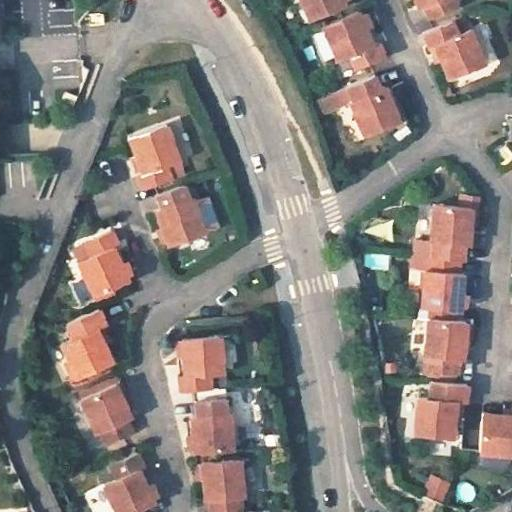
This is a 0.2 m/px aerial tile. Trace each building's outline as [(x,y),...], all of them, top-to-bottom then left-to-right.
[(307,0),(315,18),(350,2),(349,0),(307,0)] [(429,5),(434,18),(464,7),(460,0),(421,0),(424,7),(429,5)] [(377,42),(370,23),(365,12),(364,8),(363,7),(327,22),(341,57),(354,51),(359,66),(387,54),(383,44),(382,40),(377,42)] [(374,22),(369,10),(365,12),(370,23),(374,22)] [(447,56),(453,74),(488,61),(474,26),(461,31),(457,17),(429,28),(435,42),(441,39),(447,56)] [(440,58),(447,56),(441,39),(435,42),(437,51),(440,58)] [(367,134),(404,119),(402,114),(397,103),(391,88),(389,84),(383,87),(377,72),(350,83),(351,84),(332,92),(333,93),(316,99),(321,112),(337,105),(338,106),(353,100),(367,134)] [(69,113),(75,95),(65,91),(59,109),(69,113)] [(402,114),(407,112),(402,100),(397,103),(402,114)] [(136,155),(142,172),(136,174),(138,180),(141,188),(169,178),(167,170),(178,166),(164,126),(130,138),(136,155)] [(129,157),(136,174),(142,172),(136,155),(135,155),(129,157)] [(166,240),(168,245),(204,233),(191,196),(188,197),(183,184),(154,195),(160,208),(155,210),(162,228),(166,240)] [(207,193),(197,197),(209,228),(219,224),(207,193)] [(465,255),(466,241),(472,241),(473,232),(474,222),(475,210),(475,204),(437,200),(434,237),(436,237),(434,253),(462,255),(465,255)] [(78,259),(93,294),(127,279),(124,274),(120,263),(112,245),(118,242),(112,228),(85,240),(91,253),(78,259)] [(162,228),(156,231),(157,235),(160,243),(166,240),(162,228)] [(429,265),(431,252),(415,251),(413,268),(425,269),(425,265),(429,265)] [(425,269),(422,303),(430,304),(429,314),(455,316),(456,307),(461,307),(461,302),(462,289),(464,269),(460,269),(462,255),(434,253),(431,252),(429,265),(425,265),(425,269)] [(124,274),(130,271),(127,264),(125,260),(120,263),(124,274)] [(61,341),(77,377),(110,362),(101,342),(95,326),(104,322),(105,321),(99,306),(65,321),(73,336),(61,341)] [(428,353),(426,367),(457,370),(458,356),(463,356),(465,334),(466,323),(466,317),(455,316),(429,314),(428,314),(424,353),(428,353)] [(110,338),(104,322),(95,326),(101,342),(110,338)] [(183,355),(185,373),(177,374),(179,390),(210,387),(209,371),(221,371),(218,333),(181,336),(181,341),(183,355)] [(454,413),(456,397),(464,398),(466,398),(467,387),(467,380),(430,376),(428,394),(416,393),(413,429),(451,434),(454,413)] [(100,430),(106,443),(133,430),(127,418),(131,417),(123,398),(117,385),(115,381),(79,398),(95,433),(100,430)] [(123,398),(128,395),(125,389),(122,382),(117,385),(123,398)] [(226,433),(222,395),(184,399),(185,404),(186,417),(187,438),(192,437),(193,451),(223,449),(222,434),(226,433)] [(462,414),(464,398),(456,397),(454,413),(462,414)] [(505,402),(503,412),(511,413),(511,402),(505,402)] [(185,404),(177,405),(177,411),(178,418),(186,417),(185,404)] [(511,413),(503,412),(483,410),(482,410),(478,446),(511,449),(511,413)] [(102,485),(114,511),(133,511),(151,504),(148,498),(143,486),(135,470),(141,466),(138,461),(134,452),(109,464),(116,478),(102,485)] [(238,509),(237,497),(242,496),(239,458),(201,460),(201,466),(202,478),(203,499),(208,499),(209,511),(220,510),(238,509)] [(201,466),(193,466),(193,473),(193,478),(202,478),(201,466)] [(440,503),(446,483),(428,478),(422,498),(440,503)] [(148,498),(155,495),(150,483),(143,486),(148,498)]
